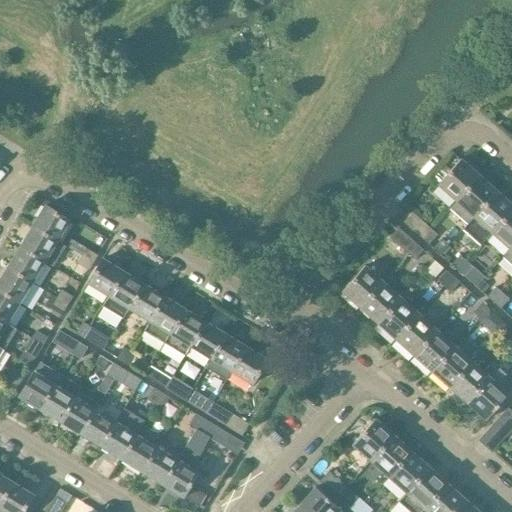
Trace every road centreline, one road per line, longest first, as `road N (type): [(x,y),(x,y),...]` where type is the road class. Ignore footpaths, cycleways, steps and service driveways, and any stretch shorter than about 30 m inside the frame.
road 1 (residential): [(0,192),(14,168),(37,173),(282,324)]
road 2 (residential): [(282,324),(451,137),(484,137),(511,161)]
road 3 (residential): [(367,375),(511,498)]
road 4 (residential): [(242,511),(367,375)]
road 5 (residential): [(137,511),(0,428)]
